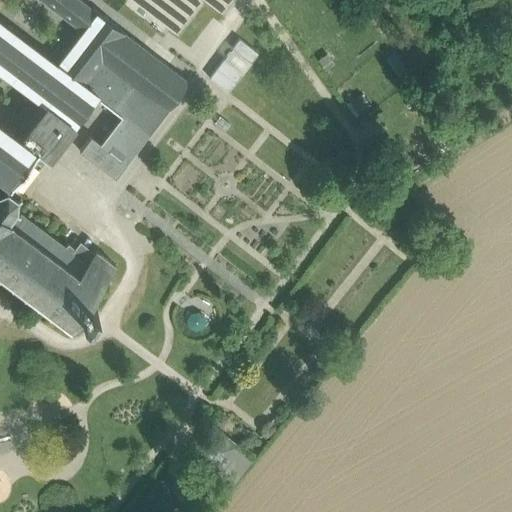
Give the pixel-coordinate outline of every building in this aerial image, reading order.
[(42,0),(82,30),(57,63),(85,84),(124,34),(79,0),(42,0)] [(57,63),(0,20),(0,70),(45,104),(28,126),(21,136),(38,150),(39,149),(49,156),(56,148),(97,93),(85,84),(57,63)] [(188,82),(130,39),(108,68),(130,85),(112,109),(121,116),(99,144),(125,164),(188,82)] [(239,39),(209,79),(228,94),(258,54),(239,39)] [(49,156),(39,149),(38,150),(21,136),(0,120),(0,177),(19,192),(46,157),(47,159),(49,156)] [(86,263),(19,212),(16,210),(17,199),(16,197),(10,192),(0,192),(0,276),(49,313),(53,309),(71,323),(68,327),(70,328),(80,316),(88,322),(97,310),(90,304),(115,265),(95,250),(86,263)] [(221,459),(242,478),(257,460),(237,442),(221,459)]
